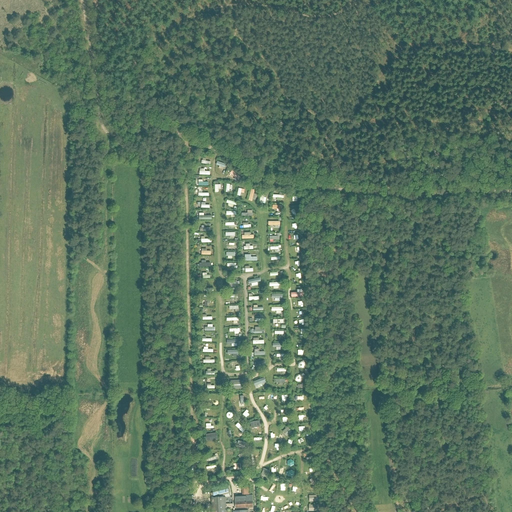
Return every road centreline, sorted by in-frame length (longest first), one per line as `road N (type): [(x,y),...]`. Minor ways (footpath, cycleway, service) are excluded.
road 1 (track): [(195,482),(186,138)]
road 2 (track): [(186,138),(261,179),(287,184),(413,198),(511,189)]
road 3 (track): [(140,128),(127,83),(137,59),(168,29),(229,4),(326,15),(356,0)]
road 4 (track): [(103,130),(69,118),(65,389)]
road 5 (track): [(293,360),(286,196)]
road 6 (track): [(363,0),(414,43),(511,51)]
road 7 (track): [(262,211),(270,366)]
road 8 (track): [(81,0),(98,114),(108,133)]
